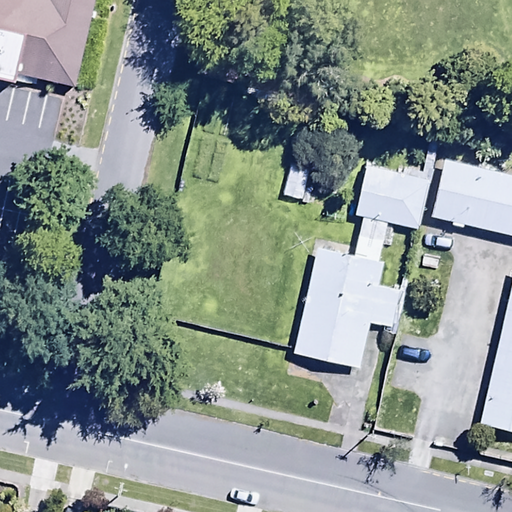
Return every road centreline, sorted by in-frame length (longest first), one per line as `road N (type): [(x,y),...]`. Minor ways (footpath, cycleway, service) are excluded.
road 1 (residential): [(162,0),(64,426)]
road 2 (tertiary): [(64,426),(440,511)]
